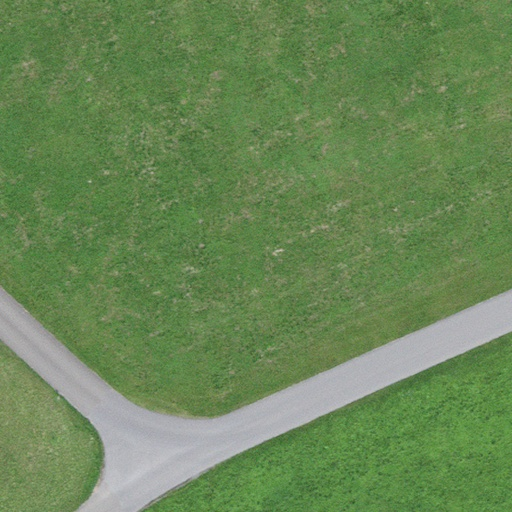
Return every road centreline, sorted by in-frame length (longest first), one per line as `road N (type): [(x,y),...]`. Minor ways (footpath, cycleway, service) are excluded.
road 1 (unclassified): [(163,471),(511,321)]
road 2 (residential): [(0,320),(163,471)]
